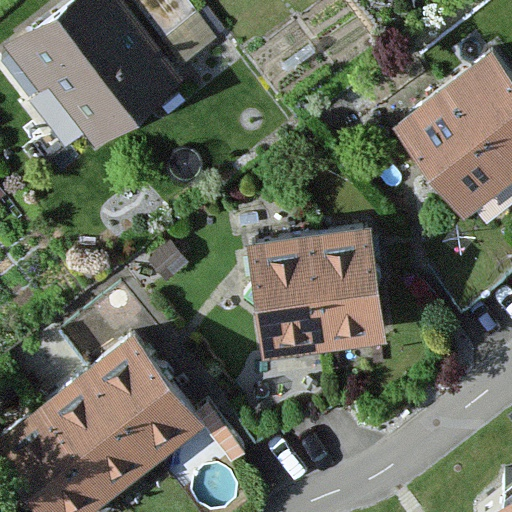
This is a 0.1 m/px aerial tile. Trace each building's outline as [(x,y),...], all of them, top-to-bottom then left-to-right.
[(93,157),(182,82),(111,0),(68,0),(5,54),(93,157)] [(511,164),(511,72),(488,43),(397,116),(466,202),(511,164)] [(368,217),(249,228),(259,342),(378,331),(368,217)] [(137,317),(0,422),(0,444),(52,511),(76,511),(209,410),(137,317)] [(511,511),(511,474),(478,500),(487,511),(511,511)]
